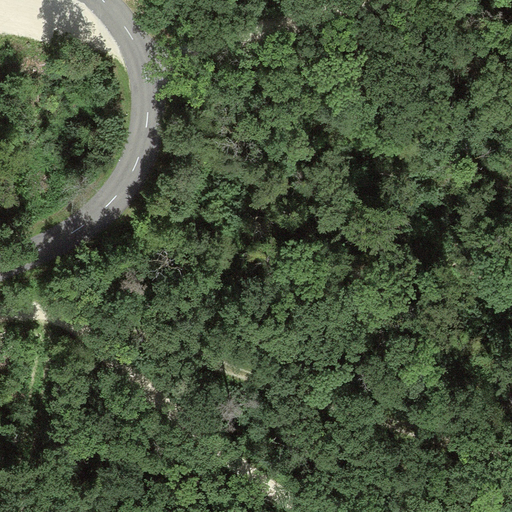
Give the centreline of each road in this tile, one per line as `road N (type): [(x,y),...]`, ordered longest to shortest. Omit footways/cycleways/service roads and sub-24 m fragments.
road 1 (track): [(63,322),(511,458)]
road 2 (track): [(0,316),(63,322),(292,511)]
road 3 (tertiary): [(103,0),(144,66),(148,120),(136,164),(112,200),(78,228),(0,266)]
road 4 (track): [(144,66),(373,0)]
